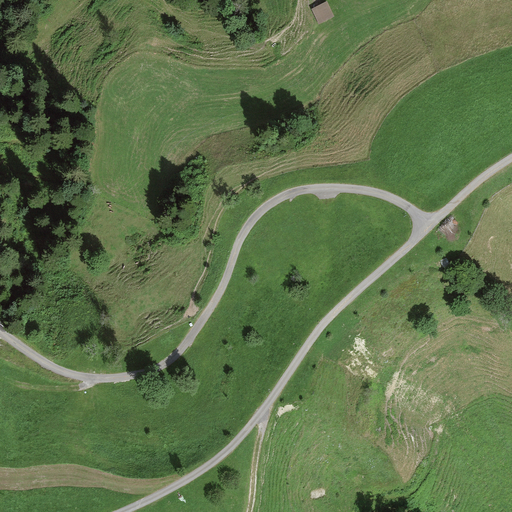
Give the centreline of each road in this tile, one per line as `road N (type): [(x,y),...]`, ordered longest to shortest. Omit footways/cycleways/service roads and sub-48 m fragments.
road 1 (track): [(429,226),(397,201),(359,189),(279,198),(248,226),(220,292),(181,349),(136,374),(73,375),(0,330)]
road 2 (track): [(122,511),(226,451),(335,311),(511,158)]
